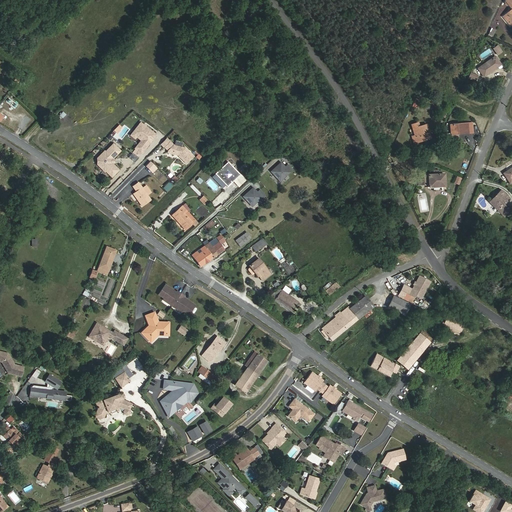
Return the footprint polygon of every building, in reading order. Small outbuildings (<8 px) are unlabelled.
[(511,21),(511,20),(511,0),(506,0),(505,1),(511,9),(503,16),(507,22),(510,19),(511,21)] [(497,55),(501,52),(497,46),(493,49),(497,55)] [(483,77),(501,65),(495,56),(477,68),(483,77)] [(475,82),(478,75),(470,72),(467,78),(475,82)] [(156,135),(141,123),(133,132),(138,135),(142,139),(135,148),(141,153),(156,135)] [(422,137),(429,135),(426,125),(419,127),(418,123),(411,125),(412,129),(415,128),(417,135),(415,136),(412,136),(414,143),(423,141),(422,137)] [(457,134),(468,133),(467,123),(450,125),(451,134),(451,140),(458,139),(457,134)] [(164,148),(171,142),(167,139),(161,145),(164,148)] [(177,156),(179,158),(185,165),(193,157),(185,149),(174,145),(171,142),(164,148),(168,152),(168,153),(177,156)] [(107,172),(112,177),(119,170),(112,163),(112,159),(121,150),(114,143),(106,151),(105,151),(99,156),(102,159),(102,162),(99,166),(105,171),(107,170),(108,171),(107,172)] [(156,166),(151,161),(146,165),(152,171),(156,166)] [(226,185),(228,186),(241,174),(228,161),(212,176),(223,188),(226,185)] [(295,162),(292,164),(297,171),(300,168),(295,162)] [(271,171),(280,181),(292,170),(288,165),(285,167),(281,163),(271,171)] [(241,174),(234,181),(239,186),(246,179),(241,174)] [(429,187),(444,186),(444,174),(424,175),(425,185),(428,185),(429,187)] [(163,188),(167,192),(174,186),(170,182),(163,188)] [(140,190),(138,192),(135,195),(146,206),(154,198),(150,194),(153,191),(147,184),(144,187),(139,183),(134,187),(137,190),(139,189),(140,190)] [(192,184),(190,187),(199,195),(201,193),(192,184)] [(252,206),(264,195),(260,190),(257,193),(253,188),(243,197),(252,206)] [(501,190),(489,202),(504,217),(510,210),(504,205),(509,199),(501,190)] [(208,200),(203,195),(199,199),(204,204),(208,200)] [(172,215),(175,219),(185,230),(195,221),(185,209),(182,206),(172,215)] [(206,231),(214,223),(212,221),(204,228),(206,231)] [(251,238),(247,232),(235,240),(240,246),(251,238)] [(216,238),(219,242),(221,245),(225,241),(220,235),(216,238)] [(213,258),(217,254),(212,247),(219,242),(216,238),(204,246),(213,258)] [(267,244),(263,238),(252,247),(256,252),(267,244)] [(212,247),(217,254),(224,249),(221,245),(219,242),(212,247)] [(107,246),(97,271),(107,275),(116,250),(107,246)] [(192,255),(200,267),(213,258),(204,246),(192,255)] [(253,272),(263,264),(259,258),(248,266),(249,267),(247,268),(247,270),(250,275),(253,272)] [(271,274),(263,264),(253,272),(250,275),(252,275),(254,273),(257,277),(258,276),(262,281),(271,274)] [(414,295),(420,298),(430,282),(419,276),(416,283),(414,285),(412,289),(417,291),(414,295)] [(329,295),(339,286),(336,282),(332,285),(329,282),(323,288),(329,295)] [(164,283),(158,293),(163,296),(168,299),(167,301),(172,304),(177,307),(178,306),(183,309),(188,312),(194,303),(188,299),(187,299),(186,298),(185,297),(183,295),(184,294),(180,291),(177,289),(176,291),(173,289),(172,289),(171,288),(170,287),(164,283)] [(274,299),(281,290),(279,288),(270,296),(274,299)] [(295,300),(289,296),(281,290),(274,299),(288,309),(295,300)] [(322,328),(323,330),(329,337),(332,340),(374,306),(365,296),(350,308),(348,306),(341,313),(340,311),(334,316),(335,317),(322,328)] [(404,316),(410,304),(393,296),(388,307),(404,316)] [(297,302),(295,300),(288,309),(291,311),(295,306),(297,302)] [(155,335),(168,335),(167,324),(157,324),(152,314),(143,317),(146,326),(148,325),(149,327),(147,329),(146,328),(140,334),(148,342),(155,335)] [(443,325),(451,329),(450,331),(459,335),(464,322),(448,315),(443,325)] [(113,334),(97,324),(89,338),(93,340),(94,339),(104,345),(108,337),(124,346),(128,339),(115,332),(113,334)] [(177,331),(185,336),(189,330),(181,325),(177,331)] [(407,369),(432,340),(422,331),(419,334),(416,331),(409,340),(412,342),(396,360),(407,369)] [(168,336),(168,335),(155,335),(148,342),(150,344),(156,337),(168,336)] [(213,357),(224,343),(217,337),(205,351),(213,357)] [(13,365),(7,354),(0,351),(0,361),(1,362),(7,373),(9,372),(11,373),(12,375),(20,377),(23,368),(13,365)] [(242,382),(248,387),(267,362),(254,352),(245,365),(247,367),(234,385),(238,387),(242,382)] [(394,368),(397,370),(399,366),(377,354),(370,366),(389,376),(392,371),(394,368)] [(216,377),(201,366),(197,372),(212,382),(216,377)] [(317,375),(311,371),(303,381),(314,389),(316,387),(319,390),(323,393),(321,395),(332,403),(340,392),(334,388),(332,386),(329,384),(327,386),(324,384),(320,381),(322,379),(319,377),(317,375)] [(124,372),(115,378),(121,388),(131,382),(124,372)] [(29,388),(28,396),(37,398),(37,396),(45,397),(44,399),(50,399),(51,397),(57,398),(57,400),(63,401),(64,392),(51,391),(49,391),(53,387),(56,390),(60,382),(49,376),(45,383),(48,385),(48,388),(32,386),(29,388)] [(192,385),(170,382),(168,390),(174,391),(162,403),(169,416),(174,411),(171,405),(176,400),(185,401),(188,401),(196,393),(192,385)] [(245,392),(248,387),(242,382),(238,387),(245,392)] [(94,401),(97,409),(94,417),(100,420),(104,418),(106,413),(107,413),(117,409),(119,409),(120,408),(124,410),(123,412),(124,415),(127,415),(129,415),(130,412),(130,410),(131,409),(133,404),(124,400),(122,395),(120,394),(102,401),(101,398),(94,401)] [(314,413),(292,397),(290,401),(294,404),(291,408),(292,409),(290,411),(289,410),(286,415),(291,419),(295,414),(299,414),(308,421),(314,413)] [(220,417),(231,405),(224,399),(221,403),(219,402),(215,406),(217,408),(214,411),(220,417)] [(347,399),(340,410),(346,413),(347,411),(351,414),(350,415),(350,418),(353,420),(356,419),(359,414),(359,413),(361,414),(364,409),(347,399)] [(176,400),(171,405),(174,411),(185,401),(176,400)] [(370,413),(364,409),(361,414),(360,415),(366,419),(370,413)] [(358,433),(362,426),(356,422),(352,429),(358,433)] [(200,427),(204,434),(211,430),(206,423),(200,427)] [(285,432),(275,423),(271,427),(273,428),(268,433),(261,440),(270,448),(276,442),(281,437),(285,432)] [(10,429),(6,425),(3,429),(6,432),(3,435),(9,441),(10,442),(3,450),(8,455),(25,437),(13,426),(10,429)] [(197,428),(188,434),(192,441),(201,436),(197,428)] [(320,436),(315,445),(319,448),(319,449),(325,452),(325,453),(325,457),(328,459),(328,460),(332,462),(336,455),(335,454),(337,452),(338,453),(340,454),(343,448),(335,443),(334,445),(320,436)] [(1,448),(3,450),(10,442),(9,441),(1,448)] [(37,477),(47,482),(53,470),(55,471),(57,466),(51,463),(58,450),(51,446),(45,460),(49,462),(47,466),(43,464),(37,477)] [(405,457),(402,446),(390,449),(390,451),(387,452),(386,451),(380,461),(390,467),(392,463),(394,460),(405,457)] [(240,469),(260,455),(255,447),(249,451),(247,449),(237,455),(236,453),(231,456),(240,469)] [(219,464),(213,469),(222,478),(220,480),(221,481),(218,483),(223,488),(226,491),(231,491),(231,490),(234,487),(238,490),(237,490),(240,494),(245,489),(238,482),(237,483),(234,480),(235,479),(219,464)] [(318,478),(308,475),(303,489),(305,489),(305,492),(305,495),(313,498),(315,492),(314,492),(313,491),(314,489),(318,478)] [(280,489),(285,491),(288,482),(282,480),(280,489)] [(374,484),(366,486),(367,491),(366,492),(359,503),(365,506),(369,504),(372,500),(385,496),(382,487),(375,489),(374,484)] [(474,507),(482,511),(489,498),(475,490),(470,499),(476,503),(474,507)] [(250,492),(245,497),(255,507),(260,502),(250,492)] [(126,508),(125,501),(116,502),(117,509),(126,508)] [(293,511),(292,505),(285,501),(283,504),(280,509),(283,511),(300,511),(300,510),(295,511),(293,511)] [(511,511),(511,510),(510,510),(511,506),(505,503),(500,511),(501,511),(511,511)]
